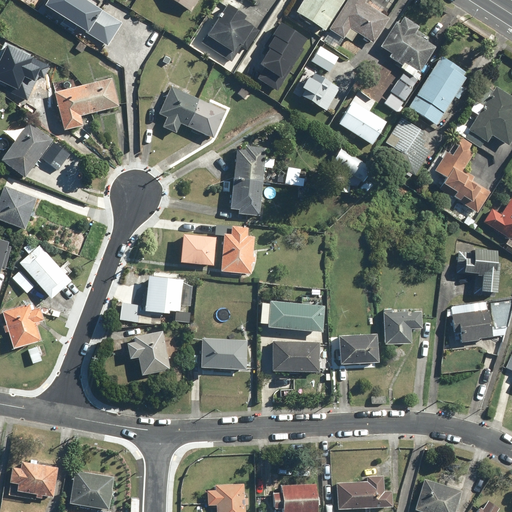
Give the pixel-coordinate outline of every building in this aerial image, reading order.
[(120,25),(80,0),(46,0),(42,8),(106,48),(120,25)] [(197,0),(166,0),(189,14),(197,0)] [(300,0),(292,15),(322,33),(342,0),(300,0)] [(362,4),(365,0),(346,0),(327,30),(341,40),(342,38),(350,43),(356,34),(372,44),(387,20),(362,4)] [(203,40),(229,56),(236,45),(245,51),(258,31),(240,20),(243,16),(225,5),(203,40)] [(402,18),(398,26),(394,23),(378,48),(389,54),(387,58),(400,66),(398,70),(411,77),(415,71),(418,72),(433,48),(412,35),(417,27),(402,18)] [(277,81),(287,66),(291,69),(296,60),(292,58),(304,39),(278,23),(262,48),(266,51),(256,67),(277,81)] [(337,57),(319,46),(309,63),(326,74),(337,57)] [(435,127),(452,98),(456,101),(462,90),(458,88),(466,75),(437,58),(406,110),(435,127)] [(340,106),(332,101),(338,90),(307,72),(297,90),(302,92),(298,98),(325,113),(326,111),(334,116),(340,106)] [(394,112),(414,84),(400,75),(381,103),(394,112)] [(60,131),(81,127),(79,117),(116,109),(111,80),(75,87),(73,80),(68,81),(67,78),(53,80),(55,91),(52,92),(60,131)] [(475,116),(467,129),(457,122),(452,131),(464,139),(468,133),(484,143),(488,136),(506,147),(511,137),(511,98),(493,87),(491,91),(483,87),(468,111),(475,116)] [(157,115),(164,119),(159,128),(173,134),(178,125),(210,140),(223,113),(169,88),(157,115)] [(351,102),(341,118),(338,115),(328,130),(335,135),(340,128),(370,147),(385,124),(351,102)] [(419,139),(423,133),(400,118),(383,144),(398,154),(392,163),(414,177),(429,152),(421,147),(424,142),(419,139)] [(0,157),(0,164),(20,180),(37,159),(55,173),(69,156),(27,123),(0,157)] [(485,198),(488,192),(472,182),(474,179),(461,171),(471,155),(465,152),(470,144),(456,136),(451,144),(456,147),(450,157),(445,154),(434,172),(444,178),(439,186),(453,194),(450,198),(475,214),(485,198)] [(273,160),(262,159),(263,149),(245,147),(244,151),(233,150),(228,210),(236,211),(236,215),(258,217),(262,169),(272,170),(273,160)] [(368,170),(338,149),(328,162),(358,184),(368,170)] [(373,185),(367,179),(357,189),(363,195),(373,185)] [(35,200),(2,188),(0,192),(0,223),(23,232),(35,200)] [(511,196),(500,216),(490,210),(482,223),(507,239),(503,244),(511,249),(511,196)] [(257,251),(251,250),(252,238),(245,238),(245,228),(215,226),(214,235),(221,236),(219,273),(237,275),(249,275),(250,264),(256,264),(257,251)] [(213,239),(179,237),(177,264),(211,267),(213,239)] [(0,270),(3,271),(10,245),(0,242),(0,270)] [(64,261),(55,269),(37,247),(35,249),(30,242),(22,249),(27,256),(17,264),(21,269),(11,278),(25,294),(35,285),(48,301),(68,283),(65,280),(74,272),(64,261)] [(493,298),(496,265),(493,265),(494,253),(470,250),(470,253),(457,252),(455,275),(459,275),(460,274),(473,275),(471,295),(493,298)] [(142,314),(165,316),(165,313),(177,314),(180,281),(145,278),(142,314)] [(511,299),(490,302),(494,329),(504,328),(511,303),(511,299)] [(10,349),(37,343),(33,324),(41,322),(37,303),(1,312),(10,349)] [(321,307),(266,303),(264,331),(319,334),(321,307)] [(489,338),(484,303),(448,308),(452,335),(456,334),(458,345),(475,343),(475,340),(489,338)] [(382,310),(381,345),(409,346),(409,330),(419,331),(419,311),(382,310)] [(131,338),(132,345),(124,346),(127,362),(135,360),(139,379),(168,374),(160,332),(131,338)] [(375,336),(336,337),(337,367),(375,366),(375,336)] [(245,341),(199,339),(198,370),(244,372),(245,341)] [(318,344),(271,341),(270,373),(316,375),(318,344)] [(37,347),(27,350),(30,364),(41,362),(37,347)] [(298,380),(286,379),(285,395),(297,396),(298,380)] [(385,396),(370,396),(370,405),(385,405),(385,396)] [(19,470),(10,469),(7,485),(16,486),(15,494),(50,500),(56,469),(20,463),(19,470)] [(112,479),(73,472),(67,505),(106,511),(112,479)] [(453,511),(460,493),(423,480),(411,511),(453,511)] [(388,481),(334,483),(335,510),(389,507),(388,481)] [(314,511),(313,485),(276,487),(277,511),(314,511)] [(241,511),(241,486),(214,486),(214,511),(241,511)]
